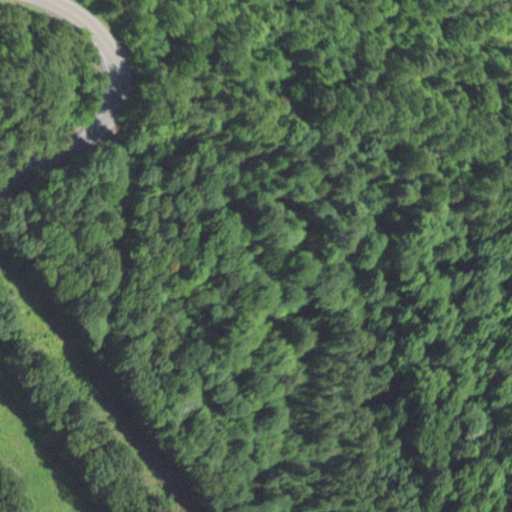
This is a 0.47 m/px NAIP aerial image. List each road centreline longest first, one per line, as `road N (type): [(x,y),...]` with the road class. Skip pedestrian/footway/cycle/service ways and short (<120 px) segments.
road 1 (residential): [(62,7),(450,23),(511,10)]
road 2 (primary): [(0,187),(100,120),(112,96),(115,71),(106,49),(48,0)]
